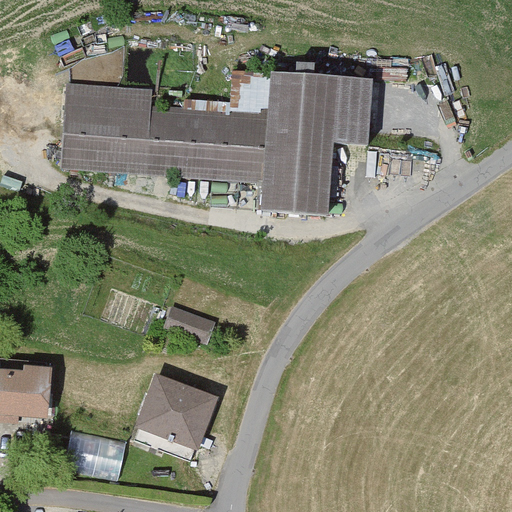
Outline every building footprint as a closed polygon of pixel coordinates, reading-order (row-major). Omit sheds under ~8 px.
[(64,167),(263,181),(261,212),(327,217),(333,141),(367,146),(370,82),(271,75),(268,118),(151,108),(151,91),(69,85),(64,167)] [(172,310),(163,332),(206,347),(214,325),(172,310)] [(0,370),(0,411),(46,416),(50,370),(26,368),(26,372),(0,370)] [(157,377),(140,428),(198,448),(216,398),(157,377)] [(118,482),(125,444),(72,434),(64,472),(118,482)]
